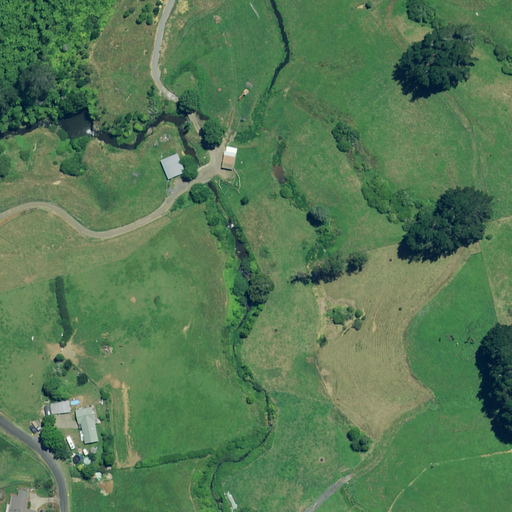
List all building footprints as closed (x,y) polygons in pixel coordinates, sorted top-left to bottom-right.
[(167,179),(184,173),(177,154),(160,161),(167,179)] [(71,412),(70,402),(53,404),(54,414),(71,412)] [(97,419),(95,407),(77,410),(81,429),(83,429),(86,444),(100,441),(96,419),(97,419)] [(92,457),(83,456),(81,470),(86,470),(86,466),(91,467),(92,457)] [(9,504),(7,511),(36,511),(37,511),(28,510),(31,493),(21,491),(20,497),(14,496),(12,505),(9,504)]
